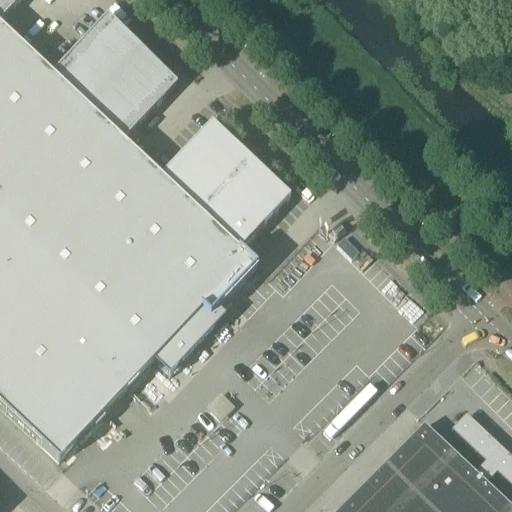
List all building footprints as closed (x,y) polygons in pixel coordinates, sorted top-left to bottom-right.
[(0,0),(0,25),(24,0),(0,0)] [(84,44),(51,79),(123,146),(175,90),(160,75),(121,36),(106,21),(84,44)] [(0,412),(58,467),(91,431),(94,434),(103,425),(100,422),(152,367),(167,382),(168,382),(223,323),(224,323),(223,322),(216,316),(255,274),(237,257),(0,33),(0,412)] [(159,179),(237,252),(287,200),(208,126),(159,179)] [(337,228),(327,239),(334,246),(344,235),(337,228)] [(508,511),(422,431),(341,511),(508,511)]
